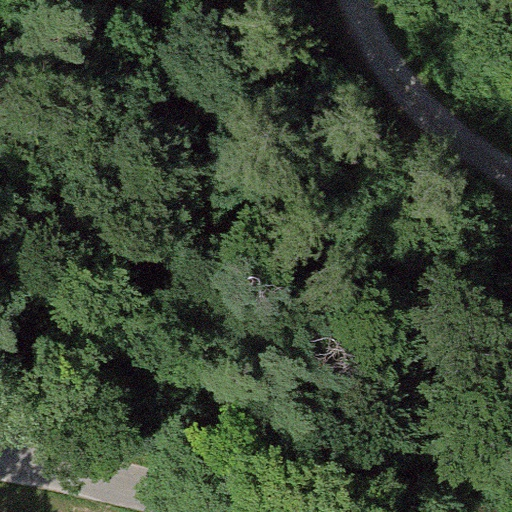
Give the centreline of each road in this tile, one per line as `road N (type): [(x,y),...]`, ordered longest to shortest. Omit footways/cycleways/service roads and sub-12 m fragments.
road 1 (unclassified): [(0,462),(236,511)]
road 2 (track): [(511,175),(400,86),(353,0)]
